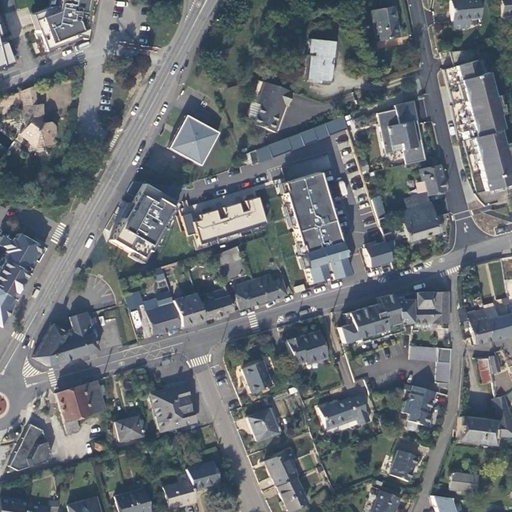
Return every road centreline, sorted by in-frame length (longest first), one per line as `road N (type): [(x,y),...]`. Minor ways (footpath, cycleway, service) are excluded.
road 1 (residential): [(116,165),(180,195),(334,148),(362,234),(347,239),(362,288)]
road 2 (residential): [(472,252),(415,0)]
road 3 (residential): [(447,263),(455,376),(447,427),(416,511)]
road 4 (secondary): [(1,385),(116,165)]
road 5 (residential): [(192,342),(14,398)]
road 6 (residential): [(362,288),(192,342)]
road 7 (residential): [(256,508),(192,342)]
